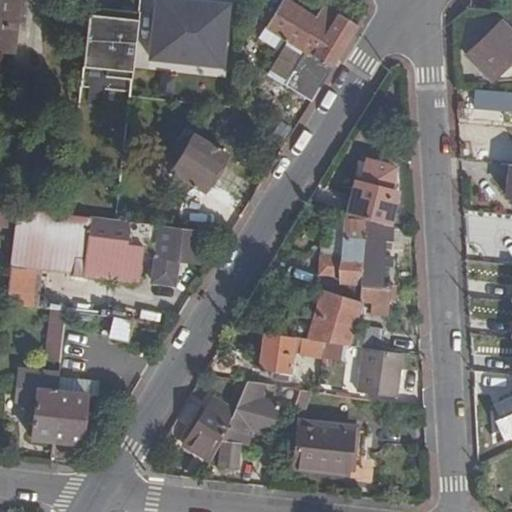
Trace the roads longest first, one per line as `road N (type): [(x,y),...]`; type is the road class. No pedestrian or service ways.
road 1 (tertiary): [(407,0),(361,62),(98,497)]
road 2 (residential): [(451,511),(423,0)]
road 3 (residential): [(245,511),(98,497)]
